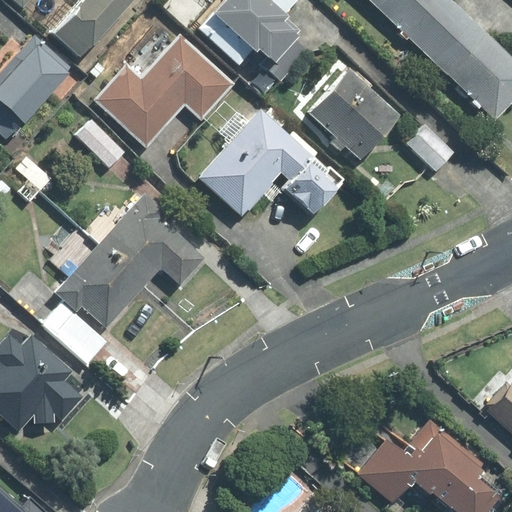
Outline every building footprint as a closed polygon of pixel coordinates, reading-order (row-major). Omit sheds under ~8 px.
[(3,0),(68,60),(124,0),(3,0)] [(294,3),(290,0),(207,0),(180,30),(225,73),(242,55),(262,74),(285,49),(267,32),(294,3)] [(511,64),(438,0),(353,0),(491,121),(511,96),(511,64)] [(115,70),(83,108),(141,156),(179,111),(194,123),(227,84),(168,35),(129,82),(115,70)] [(0,138),(63,76),(26,39),(0,65),(0,138)] [(387,114),(337,70),(298,115),(348,159),(387,114)] [(333,185),(252,111),(186,182),(231,223),(263,189),(298,222),(333,185)] [(116,153),(83,121),(67,136),(100,169),(116,153)] [(446,155),(418,128),(400,147),(428,174),(446,155)] [(43,180),(20,159),(7,173),(30,194),(43,180)] [(120,199),(49,295),(98,331),(143,271),(173,292),(199,257),(120,199)] [(97,345),(55,306),(36,327),(78,365),(97,345)] [(2,322),(0,325),(0,423),(10,431),(28,408),(57,430),(78,403),(50,380),(60,367),(2,322)] [(505,383),(478,413),(511,442),(511,389),(511,390),(505,383)] [(474,464),(421,419),(391,454),(377,442),(350,474),(383,503),(400,483),(435,511),(471,511),(481,501),(459,483),(474,464)] [(33,511),(0,480),(0,511),(33,511)]
